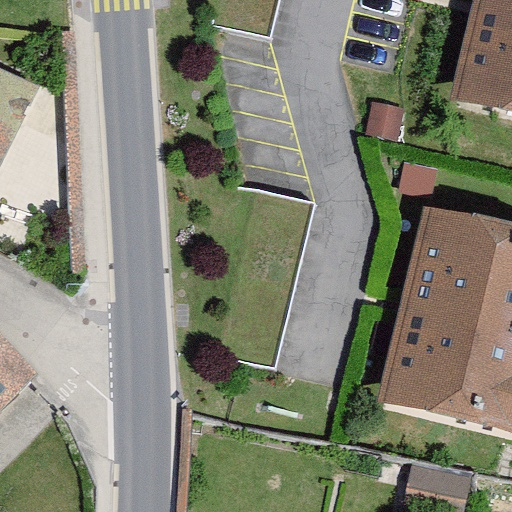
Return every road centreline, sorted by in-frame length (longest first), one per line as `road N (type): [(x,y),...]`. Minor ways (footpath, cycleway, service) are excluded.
road 1 (secondary): [(143,409),(124,0)]
road 2 (residential): [(0,308),(143,409)]
